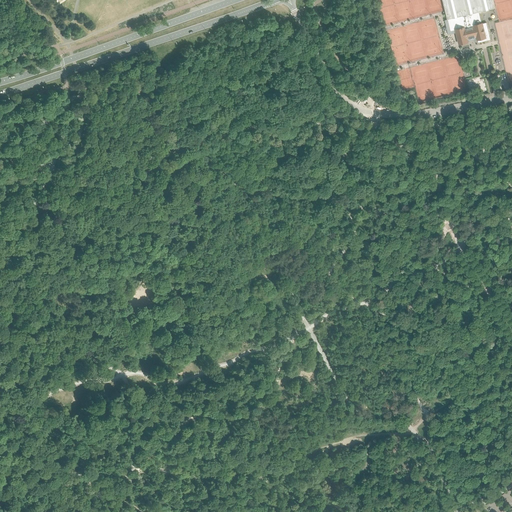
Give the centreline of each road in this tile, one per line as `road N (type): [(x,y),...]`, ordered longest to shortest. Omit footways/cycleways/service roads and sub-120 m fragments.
road 1 (unknown): [(511,194),(437,169),(393,136),(357,133),(243,156),(139,202),(91,204),(42,192),(0,210)]
road 2 (primary): [(0,94),(274,0)]
road 3 (residential): [(511,97),(423,113),(359,109),(341,96),(289,0)]
road 4 (primary): [(235,0),(0,82)]
road 5 (unknown): [(511,372),(490,399),(467,455),(468,486),(424,511)]
